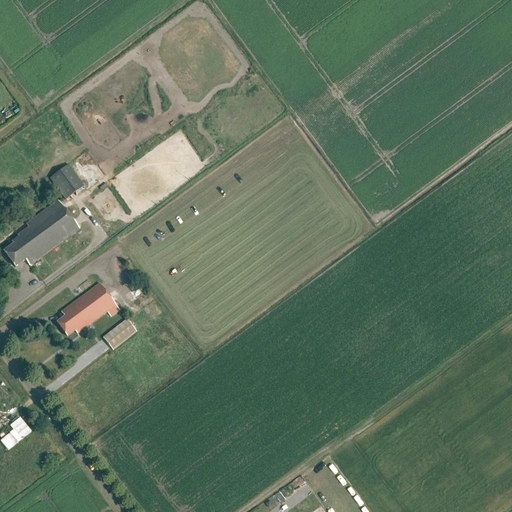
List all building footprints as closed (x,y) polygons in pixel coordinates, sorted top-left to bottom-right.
[(84,187),(68,165),(49,179),(65,201),(84,187)] [(13,245),(4,252),(15,267),(26,261),(29,266),(42,257),(79,230),(58,201),(26,225),(28,228),(17,236),(18,238),(11,243),(13,245)] [(119,312),(99,285),(61,314),(64,318),(57,324),(67,338),(75,332),(77,335),(107,313),(111,318),(119,312)] [(136,333),(127,321),(103,339),(112,352),(136,333)] [(14,431),(0,442),(8,452),(31,433),(20,419),(10,427),(14,431)] [(307,499),(294,508),(296,511),(302,511),(312,505),(307,499)]
